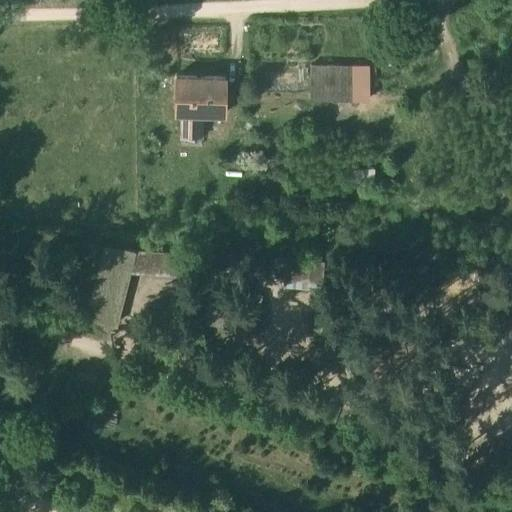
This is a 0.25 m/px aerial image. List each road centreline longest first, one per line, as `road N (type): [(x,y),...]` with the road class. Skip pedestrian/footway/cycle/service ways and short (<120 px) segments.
road 1 (track): [(0,307),(87,343),(146,341),(283,388),(349,392),(508,435)]
road 2 (unclassified): [(363,0),(0,13)]
road 3 (track): [(432,0),(463,75),(511,108)]
